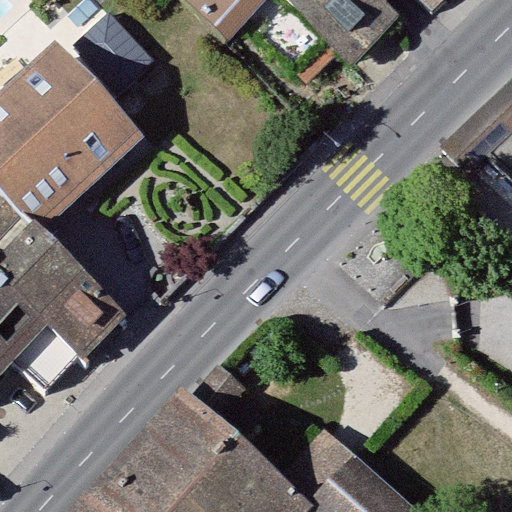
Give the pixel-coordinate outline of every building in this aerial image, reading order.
[(313,79),(229,0),(162,0),(215,67),(239,44),(293,98),(313,79)] [(393,48),(346,0),(229,0),(313,79),(340,105),(393,48)] [(419,0),(436,15),(451,0),(419,0)] [(107,10),(77,46),(131,90),(161,54),(107,10)] [(0,404),(15,388),(35,409),(65,377),(81,391),(121,350),(25,262),(127,159),(50,82),(0,124),(0,404)] [(511,141),(498,157),(511,169),(511,141)] [(180,403),(81,511),(284,511),(289,506),(295,511),(406,511),(314,430),(267,482),(180,403)]
